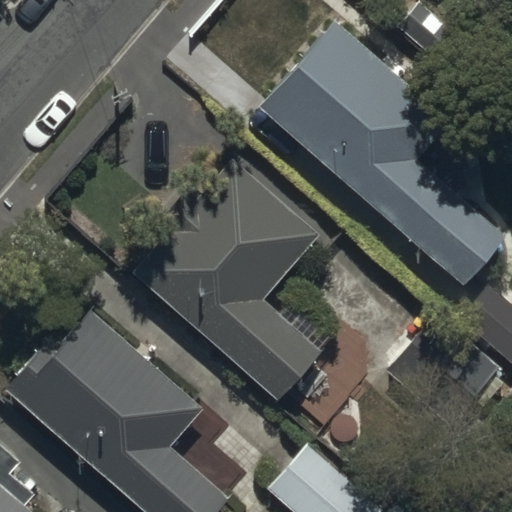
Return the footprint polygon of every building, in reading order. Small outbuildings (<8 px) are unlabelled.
[(327,24),(259,103),(466,282),(504,239),(411,159),(442,123),(327,24)] [(234,160),(133,272),(275,401),(319,353),(260,300),(318,237),(234,160)] [(65,353),(45,335),(0,385),(0,387),(140,511),(216,511),(227,499),(170,448),(200,414),(94,320),(65,353)] [(377,511),(303,443),(264,485),(292,511),(377,511)] [(0,450),(0,511),(23,511),(18,507),(28,495),(7,478),(18,465),(0,450)]
